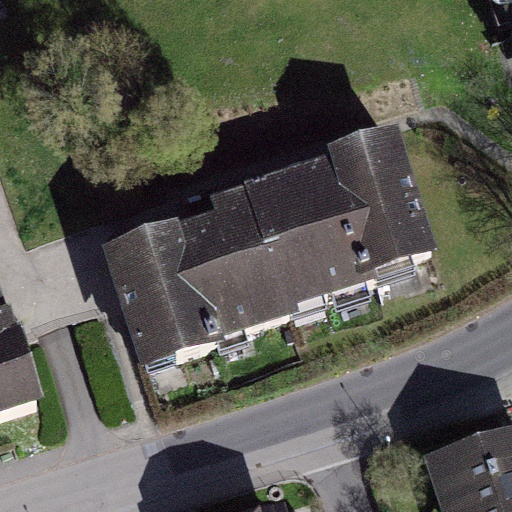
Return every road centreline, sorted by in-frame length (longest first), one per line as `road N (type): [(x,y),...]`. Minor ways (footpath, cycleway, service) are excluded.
road 1 (residential): [(25,511),(328,419)]
road 2 (residential): [(328,419),(511,336)]
